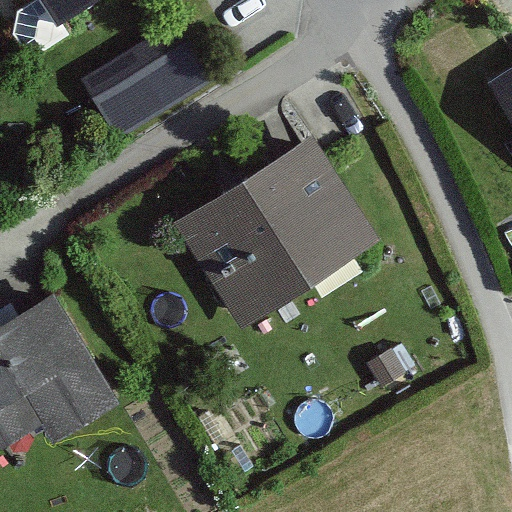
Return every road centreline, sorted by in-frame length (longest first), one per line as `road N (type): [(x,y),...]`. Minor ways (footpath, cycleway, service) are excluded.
road 1 (residential): [(2,247),(353,25)]
road 2 (residential): [(511,379),(450,211),(353,25)]
